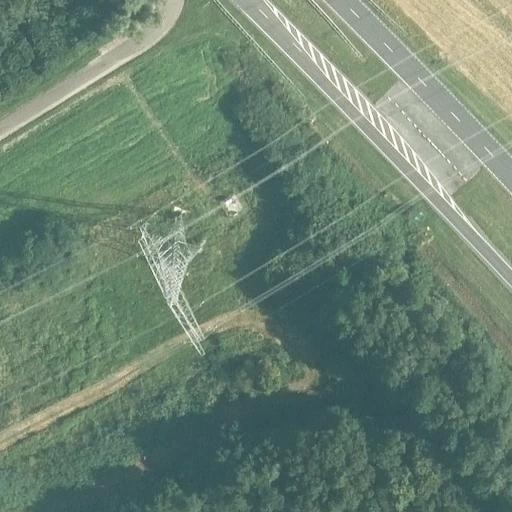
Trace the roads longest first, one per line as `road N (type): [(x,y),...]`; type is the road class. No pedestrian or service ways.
road 1 (trunk): [(244,0),(511,281)]
road 2 (trunk): [(511,181),(339,0)]
road 3 (unclassified): [(0,125),(168,23),(176,0)]
